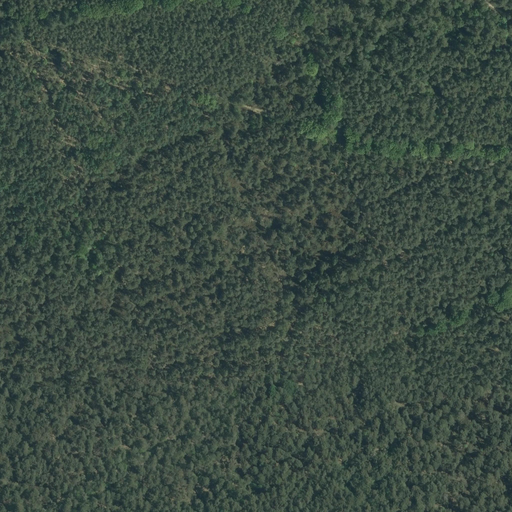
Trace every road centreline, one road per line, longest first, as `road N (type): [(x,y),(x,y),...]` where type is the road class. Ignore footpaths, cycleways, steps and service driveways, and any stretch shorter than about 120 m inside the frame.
road 1 (track): [(511,206),(425,239),(151,371)]
road 2 (track): [(179,438),(411,332)]
road 3 (track): [(337,133),(511,144)]
road 4 (track): [(315,56),(332,58),(461,0)]
road 5 (track): [(43,511),(100,474),(179,438)]
